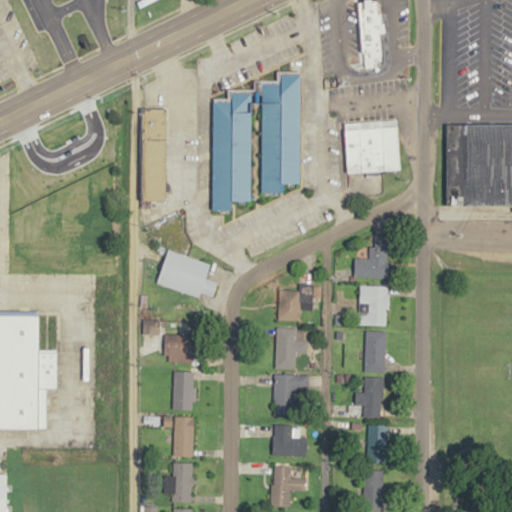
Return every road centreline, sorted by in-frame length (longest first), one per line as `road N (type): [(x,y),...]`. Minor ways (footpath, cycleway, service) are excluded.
road 1 (residential): [(415,511),(420,0)]
road 2 (residential): [(127,511),(135,52)]
road 3 (residential): [(225,511),(227,298),(236,283),(289,250),(416,186)]
road 4 (secondary): [(233,0),(0,115)]
